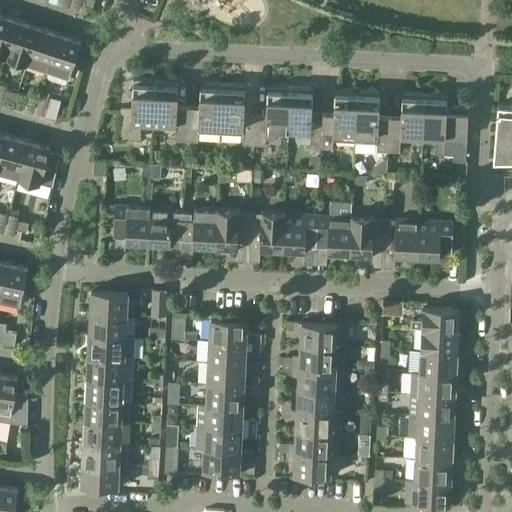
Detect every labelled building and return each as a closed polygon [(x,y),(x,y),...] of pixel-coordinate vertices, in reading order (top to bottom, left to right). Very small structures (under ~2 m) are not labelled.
[(0,52),(8,55),(19,20),(0,13),(0,52)] [(8,55),(28,62),(40,26),(19,20),(8,55)] [(37,65),(48,68),(49,65),(60,33),(40,26),(28,62),(37,65)] [(81,40),(60,33),(49,65),(48,68),(70,75),(73,65),(81,40)] [(134,78),(133,88),(132,107),(122,107),(120,138),(141,139),(142,121),(154,121),(157,79),(134,78)] [(176,140),(187,141),(190,104),(178,104),(180,81),(157,79),(154,121),(177,122),(176,140)] [(201,82),(200,92),(200,105),(190,104),(187,141),(198,142),(199,132),(222,133),(224,83),(201,82)] [(243,144),(254,144),(256,113),(245,113),(247,84),(224,83),(222,133),(244,134),(243,144)] [(268,85),(267,95),(267,114),(256,113),(254,144),(266,145),(266,139),(276,139),(276,127),(290,128),(292,86),(268,85)] [(310,147),(321,148),(323,117),(312,116),(314,87),(292,86),(290,128),(311,129),(310,147)] [(6,98),(15,100),(18,92),(8,89),(6,98)] [(323,109),(323,117),(321,148),(333,149),(334,130),(356,131),(359,90),(335,89),(334,110),(323,109)] [(381,91),(359,90),(356,131),(378,132),(377,151),(389,151),(391,114),(380,113),(381,91)] [(26,103),(28,95),(18,92),(15,100),(26,103)] [(391,114),(389,151),(400,152),(401,133),(424,135),(426,93),(402,92),(401,114),(391,114)] [(435,153),(454,154),(453,160),(466,161),(469,106),(453,106),(453,112),(447,111),(448,94),(426,93),(424,135),(436,135),(435,153)] [(60,103),(50,101),(48,109),(58,112),(60,103)] [(511,104),(498,103),(494,157),(511,157),(511,104)] [(0,171),(19,176),(29,140),(8,134),(0,164),(0,171)] [(51,146),(29,140),(19,176),(41,182),(51,146)] [(252,167),(252,158),(240,158),(239,167),(252,167)] [(107,160),(95,159),(94,171),(106,171),(107,160)] [(144,163),(143,180),(144,180),(151,181),(151,176),(152,163),(144,163)] [(152,163),(151,176),(160,177),(161,163),(152,163)] [(468,177),(468,165),(457,165),(457,176),(468,177)] [(220,169),(219,180),(228,180),(229,170),(220,169)] [(293,180),(297,176),(297,170),(287,169),(287,180),(293,180)] [(354,173),(354,183),(366,184),(366,174),(354,173)] [(388,177),(387,187),(399,188),(399,178),(388,177)] [(126,241),(148,242),(150,205),(128,204),(128,206),(116,205),(114,233),(121,234),(121,241),(126,241)] [(172,236),(182,237),(184,208),(173,208),(174,206),(150,205),(148,242),(172,244),(172,236)] [(193,245),(216,246),(218,208),(195,207),(194,209),(184,208),(182,237),(193,237),(193,245)] [(239,239),(250,240),(251,212),(240,211),(241,209),(218,208),(216,246),(239,247),(239,239)] [(250,240),(260,240),(260,248),(283,249),(285,212),(262,210),(262,212),(251,212),(250,240)] [(308,213),(285,212),(283,249),(306,250),(306,243),(317,243),(318,215),(308,215),(308,213)] [(329,216),(318,215),(317,243),(328,244),(327,252),(351,253),(352,215),(329,214),(329,216)] [(375,216),(352,215),(351,253),(373,254),(374,246),(385,247),(386,219),(375,218),(375,216)] [(396,219),(386,219),(385,247),(395,247),(394,255),(418,256),(420,218),(396,217),(396,219)] [(442,219),(420,218),(418,256),(440,257),(441,249),(452,250),(454,222),(442,221),(442,219)] [(29,222),(19,220),(18,228),(28,230),(29,222)] [(29,266),(6,261),(0,290),(0,298),(21,303),(29,266)] [(169,289),(168,289),(152,288),(151,314),(168,315),(169,289)] [(91,312),(127,314),(128,291),(92,289),(91,312)] [(392,312),(392,303),(384,303),(383,312),(392,312)] [(422,327),(459,329),(460,307),(423,306),(422,319),(411,319),(411,327),(422,327)] [(126,335),(127,314),(91,312),(89,333),(126,335)] [(186,317),(173,316),(172,337),(185,338),(186,317)] [(211,317),(210,339),(247,341),(252,341),(253,333),(247,332),(248,319),(211,317)] [(286,329),(294,330),(295,330),(295,321),(286,320),(286,329)] [(7,323),(0,321),(0,342),(15,344),(17,332),(6,330),(7,323)] [(301,331),(300,344),(337,345),(345,346),(346,323),(295,321),(295,330),(294,330),(294,331),(301,331)] [(149,336),(151,336),(157,336),(165,337),(166,328),(158,328),(158,327),(149,326),(149,336)] [(422,327),(421,349),(458,351),(459,329),(422,327)] [(126,335),(89,333),(88,355),(135,357),(136,335),(126,335)] [(253,333),(252,341),(261,342),(262,333),(253,333)] [(165,337),(157,336),(151,336),(151,344),(165,345),(165,337)] [(209,361),(246,363),(247,341),(210,339),(209,361)] [(390,340),(382,339),(381,348),(390,348),(390,340)] [(261,350),(261,342),(252,341),(252,350),(261,350)] [(345,346),(337,345),(300,344),(300,357),(294,356),(293,365),(299,365),(336,367),(344,367),(345,346)] [(390,357),(390,348),(381,348),(381,356),(390,357)] [(421,349),(420,370),(420,371),(457,372),(458,351),(421,349)] [(133,379),(135,357),(88,355),(87,377),(133,379)] [(285,356),(285,364),(293,365),(294,356),(285,356)] [(374,369),(375,360),(365,359),(364,368),(374,369)] [(244,384),(246,363),(209,361),(208,382),(244,384)] [(293,373),(293,365),(285,364),(284,373),(293,373)] [(344,367),(336,367),(299,365),(293,365),(293,373),(299,373),(298,387),(335,389),(335,388),(343,388),(344,367)] [(455,394),(457,372),(420,371),(420,370),(411,370),(410,392),(455,394)] [(155,371),(155,380),(163,380),(164,371),(155,371)] [(19,376),(0,373),(0,420),(28,425),(29,393),(16,391),(19,376)] [(251,376),(250,384),(259,385),(260,376),(251,376)] [(87,377),(86,398),(130,400),(132,400),(133,379),(87,377)] [(360,378),(359,389),(373,390),(373,378),(360,378)] [(163,380),(155,380),(155,388),(163,388),(163,380)] [(207,404),(243,406),(244,384),(208,382),(207,403),(207,404)] [(379,391),(388,391),(388,383),(380,382),(379,391)] [(259,393),(259,385),(250,384),(250,393),(259,393)] [(335,389),(298,387),(297,408),(334,410),(335,389)] [(387,400),(388,391),(379,391),(379,399),(387,400)] [(410,392),(409,414),(454,416),(455,394),(410,392)] [(129,421),(130,400),(86,398),(85,420),(122,421),(129,421)] [(283,408),(292,408),(292,399),(283,399),(283,408)] [(168,412),(168,413),(178,413),(179,402),(168,402),(168,412)] [(243,406),(207,404),(207,403),(198,403),(197,425),(242,427),(243,406)] [(334,410),(297,408),(292,408),(283,408),(282,416),(297,417),(296,430),(333,432),(341,432),(342,410),(334,410)] [(153,414),(153,423),(161,423),(162,414),(153,414)] [(416,435),(416,436),(453,437),(454,416),(409,414),(408,435),(416,435)] [(249,419),(248,427),(257,428),(257,419),(249,419)] [(85,420),(84,442),(121,443),(122,421),(85,420)] [(161,423),(153,423),(152,431),(161,431),(161,423)] [(197,425),(196,447),(241,449),(242,427),(197,425)] [(386,426),(378,425),(377,434),(386,434),(386,426)] [(257,436),(257,428),(248,427),(248,436),(257,436)] [(333,432),(296,430),(296,443),(281,442),(280,450),(295,451),(332,453),(340,453),(341,432),(333,432)] [(385,442),(386,434),(377,434),(377,442),(385,442)] [(179,446),(179,436),(167,435),(167,445),(179,446)] [(416,436),(415,457),(452,459),(453,437),(416,436)] [(120,465),(120,464),(127,464),(128,443),(121,443),(84,442),(83,463),(120,465)] [(177,472),(177,471),(179,446),(167,445),(166,445),(165,471),(177,472)] [(240,471),(241,449),(196,447),(204,448),(203,469),(240,471)] [(295,451),(280,450),(280,459),(295,460),(294,474),(331,476),(332,453),(295,451)] [(151,457),(151,466),(159,467),(160,458),(151,457)] [(452,459),(415,457),(414,478),(451,480),(452,459)] [(119,487),(120,465),(83,463),(82,485),(119,487)] [(255,463),(246,463),(246,472),(255,472),(255,463)] [(159,467),(151,466),(150,474),(159,475),(159,467)] [(384,469),(375,468),(375,477),(384,477),(384,469)] [(383,486),(384,477),(375,477),(374,485),(383,486)] [(450,503),(451,480),(414,478),(407,478),(406,501),(450,503)] [(15,511),(19,487),(0,484),(0,511),(15,511)]
